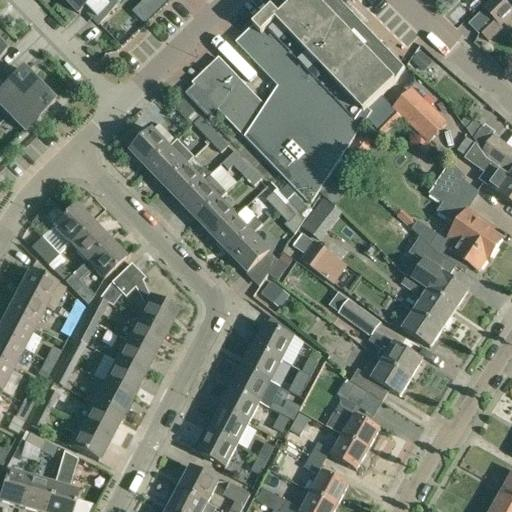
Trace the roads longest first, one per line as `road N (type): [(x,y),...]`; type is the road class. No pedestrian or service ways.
road 1 (residential): [(109,511),(213,306),(72,162)]
road 2 (residential): [(403,511),(423,469),(511,339)]
road 3 (residential): [(120,112),(232,0)]
road 4 (residential): [(120,112),(13,0)]
road 5 (residential): [(511,103),(405,0)]
